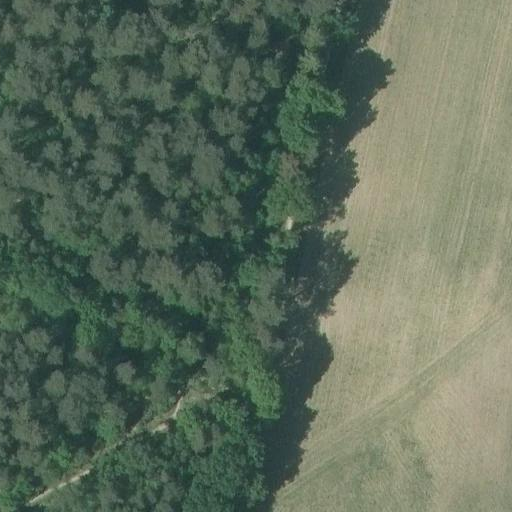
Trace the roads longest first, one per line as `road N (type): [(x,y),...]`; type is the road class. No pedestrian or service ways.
road 1 (track): [(268,397),(356,0)]
road 2 (track): [(253,394),(212,399),(0,289)]
road 3 (track): [(212,399),(27,511)]
